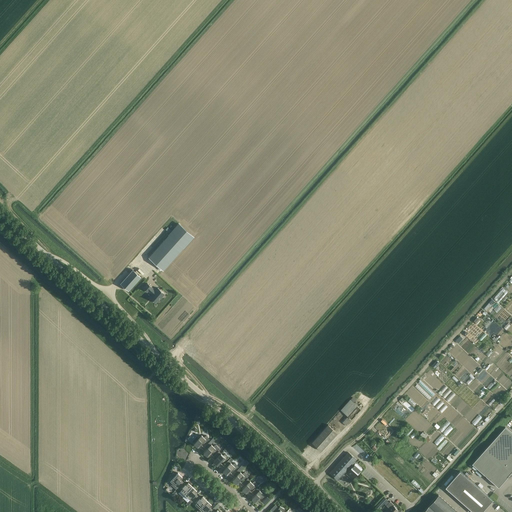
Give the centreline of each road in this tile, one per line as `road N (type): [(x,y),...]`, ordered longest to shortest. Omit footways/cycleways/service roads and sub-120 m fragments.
road 1 (tertiary): [(332,511),(0,213)]
road 2 (track): [(151,511),(147,379),(159,372),(211,402)]
road 3 (residential): [(241,500),(194,456),(188,469),(231,510)]
road 4 (track): [(305,472),(238,413),(202,394)]
